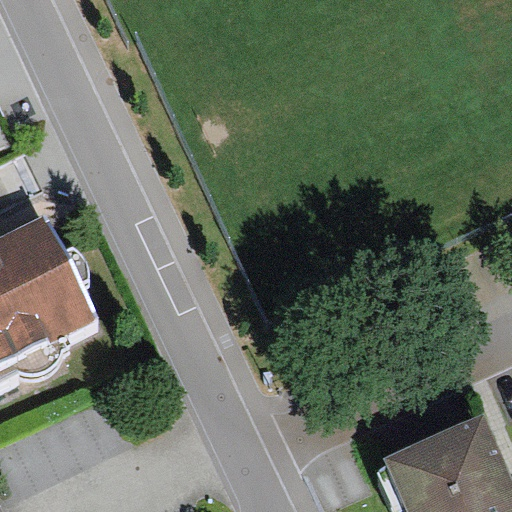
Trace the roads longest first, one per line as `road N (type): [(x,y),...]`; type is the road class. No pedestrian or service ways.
road 1 (residential): [(24,0),(246,466)]
road 2 (residential): [(246,466),(511,342)]
